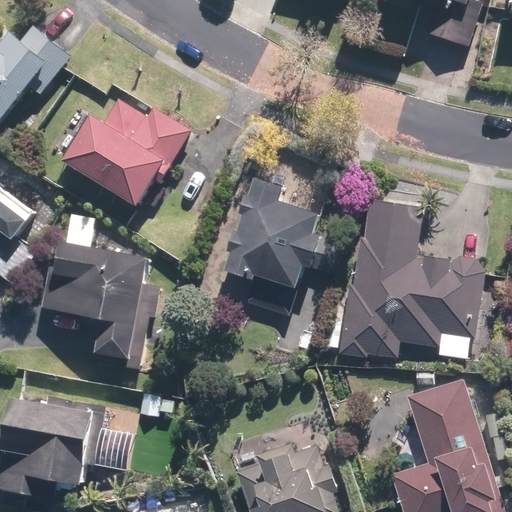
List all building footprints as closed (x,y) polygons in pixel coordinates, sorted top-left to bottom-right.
[(466,46),(480,3),(471,0),(426,0),(432,2),(423,32),(466,46)] [(511,0),(505,0),(503,13),(511,14),(511,0)] [(0,38),(0,114),(25,83),(37,94),(68,55),(30,25),(18,41),(5,32),(0,38)] [(145,116),(116,99),(101,124),(86,114),(57,160),(131,206),(149,178),(156,183),(189,130),(150,107),(145,116)] [(7,127),(0,135),(0,140),(11,149),(20,137),(7,127)] [(274,201),(278,187),(249,178),(243,196),(241,196),(235,215),(237,215),(232,231),(229,229),(222,251),(225,252),(219,270),(248,279),(249,275),(252,276),(243,302),(287,316),(297,285),(293,283),(298,265),(335,276),(344,242),(308,233),(313,213),(274,201)] [(414,258),(422,207),(367,198),(360,238),(358,237),(350,284),(347,284),(337,352),(365,357),(365,354),(395,358),(398,340),(438,347),(440,333),(473,338),(483,272),(474,259),(457,256),(450,263),(447,263),(448,258),(422,255),(421,259),(414,258)] [(0,233),(7,239),(22,219),(0,203),(0,233)] [(138,282),(143,257),(55,240),(50,267),(46,266),(38,308),(97,319),(90,352),(110,356),(108,364),(138,369),(147,316),(151,317),(157,286),(138,282)] [(502,511),(460,379),(404,397),(426,463),(389,473),(400,511),(502,511)] [(160,395),(142,393),(138,413),(156,417),(160,395)] [(103,405),(46,396),(45,403),(6,396),(0,430),(0,449),(1,450),(0,456),(0,489),(43,498),(47,480),(76,485),(80,463),(93,466),(103,405)] [(293,452),(289,443),(254,455),(257,465),(235,472),(248,511),(337,511),(315,445),(293,452)]
